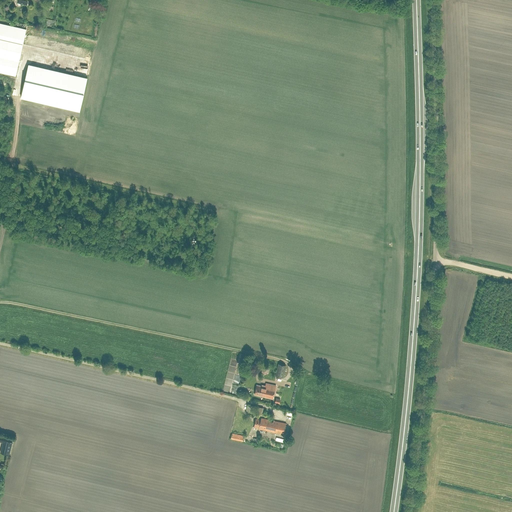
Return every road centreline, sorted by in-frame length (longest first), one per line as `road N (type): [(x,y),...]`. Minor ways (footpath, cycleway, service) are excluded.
road 1 (unclassified): [(410,511),(436,259),(432,0)]
road 2 (trunk): [(393,511),(417,256),(416,0)]
road 3 (track): [(290,371),(279,359),(0,301)]
road 4 (track): [(248,352),(257,376),(277,381),(290,371),(388,392),(403,256)]
road 5 (track): [(251,401),(0,342)]
road 6 (track): [(216,211),(12,163)]
